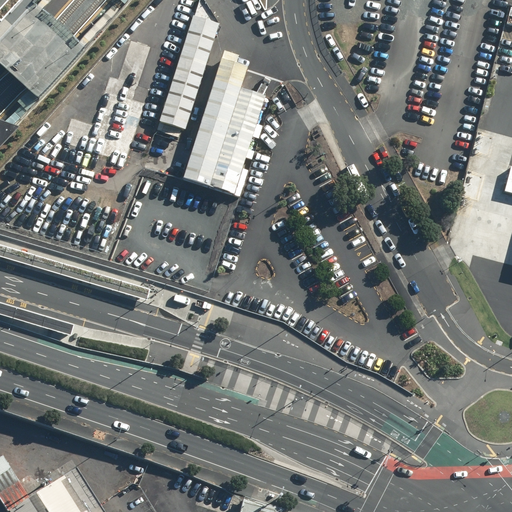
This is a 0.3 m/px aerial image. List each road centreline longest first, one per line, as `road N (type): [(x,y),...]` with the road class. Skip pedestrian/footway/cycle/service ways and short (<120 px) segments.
road 1 (unclassified): [(511,368),(473,353),(448,326),(307,60),(292,0)]
road 2 (primary): [(0,341),(387,467)]
road 3 (primary): [(364,511),(0,382)]
road 4 (unknown): [(388,110),(411,117),(442,111),(471,0)]
